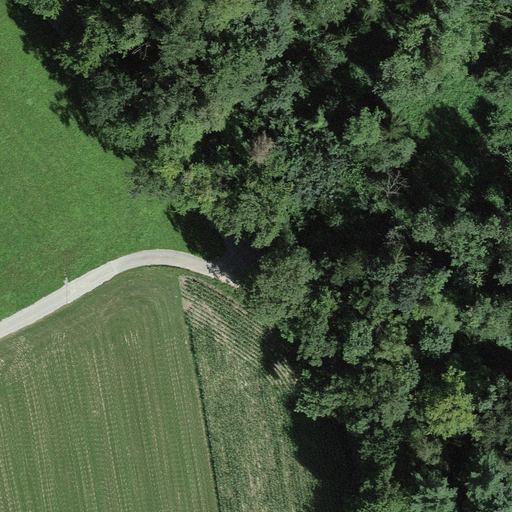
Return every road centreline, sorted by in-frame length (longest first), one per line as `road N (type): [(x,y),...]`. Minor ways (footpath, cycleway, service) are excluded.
road 1 (residential): [(48,0),(338,386),(370,511)]
road 2 (track): [(0,326),(141,257),(511,351)]
